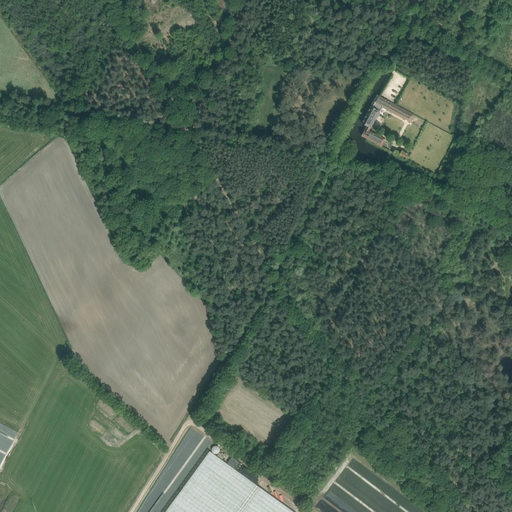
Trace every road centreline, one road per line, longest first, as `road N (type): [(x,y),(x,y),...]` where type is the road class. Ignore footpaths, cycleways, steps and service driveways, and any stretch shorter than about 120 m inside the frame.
road 1 (track): [(110,0),(277,278)]
road 2 (track): [(277,278),(481,511)]
road 3 (track): [(277,278),(332,164),(448,192),(511,184)]
road 4 (track): [(130,511),(277,278)]
road 5 (track): [(332,164),(324,162),(374,67),(394,72)]
